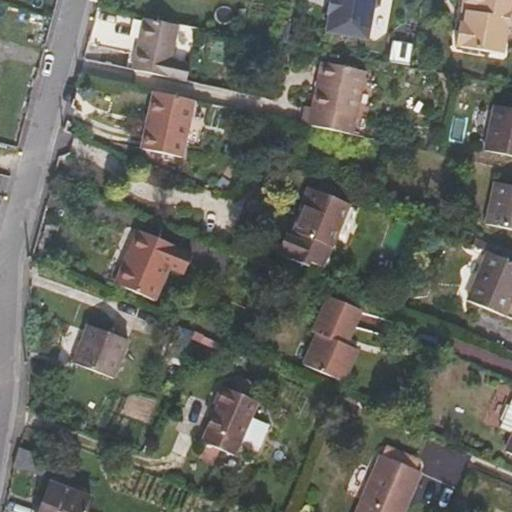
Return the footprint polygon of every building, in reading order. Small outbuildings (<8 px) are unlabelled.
[(327,0),(325,13),(328,14),(325,31),(370,39),(375,13),(383,7),(384,0),(327,0)] [(510,0),(462,0),(454,46),(501,54),(505,28),(511,24),(511,20),(511,13),(509,9),(510,0)] [(176,23),(141,17),(131,68),(186,80),(189,65),(169,61),(176,23)] [(311,107),(304,106),(301,123),(304,124),(350,134),(363,71),(320,62),(311,107)] [(192,99),(152,91),(147,112),(187,122),(192,99)] [(483,149),(511,155),(511,109),(494,105),(483,149)] [(146,118),(150,119),(146,137),(182,145),(187,122),(147,112),(146,118)] [(146,137),(150,119),(146,118),(142,136),(146,137)] [(143,147),(180,156),(182,145),(146,137),(143,147)] [(485,224),(511,229),(511,185),(494,182),(485,224)] [(330,246),(347,204),(306,187),(289,230),(330,246)] [(177,247),(134,229),(125,249),(131,252),(117,284),(154,300),(168,267),(183,274),(192,253),(177,247)] [(125,249),(111,282),(117,284),(131,252),(125,249)] [(510,299),(511,300),(511,262),(486,252),(466,300),(503,316),(510,299)] [(344,347),(360,310),(326,296),(312,331),(315,333),(302,365),(344,382),(356,351),(344,347)] [(86,324),(71,362),(112,379),(128,340),(86,324)] [(215,407),(200,440),(231,454),(234,447),(255,456),(268,428),(247,419),(255,401),(220,385),(210,404),(215,407)] [(511,398),(503,419),(511,423),(511,398)] [(511,428),(503,450),(511,453),(511,428)] [(18,466),(40,476),(48,459),(25,450),(18,466)] [(415,463),(389,452),(386,458),(412,469),(415,463)] [(403,511),(420,472),(412,469),(386,458),(379,454),(355,511),(403,511)] [(84,511),(90,498),(50,482),(38,511),(84,511)]
